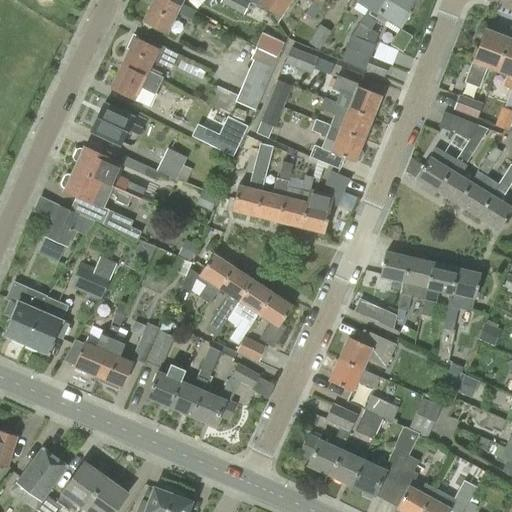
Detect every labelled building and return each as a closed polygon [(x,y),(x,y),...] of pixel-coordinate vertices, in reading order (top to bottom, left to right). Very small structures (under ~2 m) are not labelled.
[(193,15),(162,0),(153,0),(143,21),(166,33),(176,13),(191,20),(193,15)] [(162,0),(193,15),(195,11),(180,4),(182,0),(162,0)] [(234,24),(242,28),(249,13),(245,11),(249,3),(242,0),(221,0),(220,3),(240,13),(234,24)] [(258,0),(256,4),(268,11),(275,0),(258,0)] [(275,0),(268,11),(280,19),(292,0),(275,0)] [(312,0),(291,36),(299,41),(324,0),(312,0)] [(351,35),(351,37),(362,42),(369,30),(376,20),(376,19),(387,0),(357,0),(357,1),(369,8),(351,35)] [(416,0),(387,0),(376,19),(376,20),(384,24),(387,19),(400,27),(416,0)] [(319,25),(307,44),(319,51),(331,32),(319,25)] [(351,37),(346,49),(368,58),(387,65),(368,57),(377,35),(369,30),(362,42),(351,37)] [(400,30),(390,45),(402,52),(412,37),(400,30)] [(486,68),(494,71),(506,40),(484,31),(463,82),(478,88),(486,68)] [(135,38),(123,63),(146,74),(148,71),(153,60),(170,69),(178,54),(159,45),(157,49),(135,38)] [(511,42),(506,40),(494,71),(506,76),(502,86),(511,90),(511,42)] [(291,69),(292,67),(310,74),(317,58),(290,47),(282,66),(291,69)] [(253,61),(244,81),(264,90),(278,58),(256,48),(250,60),(253,61)] [(368,58),(346,49),(341,61),(382,77),(387,65),(368,58)] [(146,74),(123,63),(111,88),(150,107),(157,95),(155,94),(163,78),(148,71),(146,74)] [(324,98),(323,99),(371,118),(379,96),(356,87),(358,84),(336,75),(331,89),(351,97),(347,108),(324,98)] [(276,80),(267,103),(282,109),(291,86),(276,80)] [(264,90),(244,81),(235,102),(255,111),(264,90)] [(453,110),(477,119),(482,105),(459,95),(453,110)] [(315,120),(314,121),(362,140),(371,118),(323,99),(319,109),(334,115),(330,125),(315,120)] [(282,109),(267,103),(255,133),(268,138),(273,127),(275,128),(282,109)] [(145,121),(122,110),(121,113),(103,104),(90,132),(118,145),(126,129),(138,135),(145,121)] [(494,126),(508,131),(511,118),(511,111),(501,107),(494,126)] [(468,139),(477,125),(444,112),(438,127),(468,139)] [(217,133),(211,146),(232,156),(246,125),(226,116),(217,133)] [(362,140),(314,121),(311,131),(320,134),(319,137),(333,143),(329,153),(313,147),(309,157),(340,170),(344,159),(354,162),(354,161),(356,162),(360,161),(362,153),(361,150),(358,149),(362,140)] [(436,192),(456,205),(473,177),(469,184),(459,177),(466,166),(465,165),(487,129),(477,125),(468,139),(469,139),(456,160),(455,160),(436,192)] [(231,210),(254,216),(271,146),(259,143),(248,190),(237,187),(231,210)] [(297,162),(300,153),(280,145),(276,154),(297,162)] [(254,216),(277,221),(291,164),(282,162),(278,179),(275,178),(271,196),(261,193),(272,147),(271,146),(254,216)] [(76,162),(73,169),(131,196),(138,199),(143,187),(114,174),(119,164),(83,147),(82,150),(79,148),(75,149),(72,158),(73,161),(76,162)] [(415,178),(436,192),(455,160),(435,147),(415,178)] [(456,205),(477,218),(489,197),(478,190),(494,165),(493,164),(501,152),(493,147),(473,177),(456,205)] [(183,165),(187,158),(167,148),(155,171),(159,173),(175,181),(175,180),(185,184),(192,170),(183,165)] [(277,221),(300,227),(309,190),(300,188),(297,202),(283,199),(292,164),(291,164),(277,221)] [(489,197),(477,218),(497,230),(510,209),(499,202),(511,181),(511,165),(510,164),(489,197)] [(147,167),(144,175),(155,181),(159,173),(155,171),(147,167)] [(131,196),(73,169),(70,176),(67,174),(63,176),(59,184),(61,187),(64,188),(62,191),(102,210),(110,194),(115,196),(113,200),(126,206),(131,196)] [(309,190),(300,227),(323,233),(330,203),(336,205),(347,179),(332,172),(326,184),(336,188),(333,196),(309,190)] [(195,205),(211,212),(217,198),(201,191),(195,205)] [(57,206),(44,235),(63,245),(77,215),(57,206)] [(101,223),(105,226),(123,237),(136,242),(140,231),(130,227),(133,221),(107,210),(101,223)] [(197,246),(184,240),(177,255),(190,261),(197,246)] [(384,276),(403,280),(408,258),(389,253),(384,276)] [(198,297),(208,303),(232,268),(213,255),(199,275),(208,281),(198,297)] [(82,265),(72,287),(101,299),(116,265),(99,257),(94,270),(82,265)] [(411,296),(423,299),(432,263),(408,258),(403,280),(403,281),(395,319),(406,322),(411,296)] [(178,273),(185,276),(190,263),(183,260),(178,273)] [(450,292),(447,304),(455,269),(432,263),(423,299),(424,299),(420,318),(428,319),(428,316),(430,317),(433,302),(435,302),(438,289),(450,292)] [(204,329),(214,336),(251,281),(232,268),(208,303),(208,304),(219,288),(228,294),(204,329)] [(455,269),(447,304),(436,356),(448,361),(455,331),(453,330),(457,308),(471,311),(480,275),(455,269)] [(511,276),(508,274),(502,286),(511,290),(511,276)] [(251,281),(214,336),(215,336),(231,312),(242,319),(229,339),(230,340),(226,349),(234,353),(237,344),(258,314),(257,314),(271,293),(251,281)] [(2,335),(24,344),(44,297),(45,296),(12,282),(5,299),(9,301),(3,315),(9,318),(2,335)] [(292,307),(271,293),(257,314),(258,314),(270,322),(258,339),(273,349),(286,328),(280,324),(292,307)] [(44,297),(24,344),(47,353),(54,336),(61,339),(67,324),(60,322),(67,306),(44,297)] [(396,316),(377,307),(371,320),(392,329),(396,316)] [(172,324),(163,320),(145,361),(161,368),(174,337),(167,335),(172,324)] [(132,359),(144,363),(159,328),(147,323),(132,359)] [(477,340),(494,347),(501,330),(484,323),(477,340)] [(73,367),(97,377),(118,328),(111,325),(108,332),(102,330),(94,347),(84,343),(73,367)] [(118,328),(97,377),(108,382),(106,385),(117,390),(118,386),(120,387),(131,363),(119,358),(126,340),(115,335),(118,328)] [(346,338),(337,359),(361,370),(380,378),(361,369),(366,360),(385,368),(395,345),(363,330),(357,343),(346,338)] [(265,347),(243,336),(235,352),(258,363),(265,347)] [(168,408),(190,418),(218,351),(209,347),(192,387),(180,381),(183,373),(182,373),(168,408)] [(218,351),(190,418),(213,427),(218,416),(226,420),(234,403),(230,401),(240,383),(252,390),(260,377),(237,364),(219,398),(203,391),(220,352),(218,351)] [(361,370),(337,359),(327,381),(351,392),(356,381),(375,390),(380,378),(361,370)] [(145,398),(168,408),(182,373),(175,369),(171,377),(157,371),(145,398)] [(457,390),(456,392),(471,398),(479,382),(460,373),(454,389),(457,390)] [(370,395),(364,409),(376,415),(375,416),(382,419),(382,418),(391,422),(398,407),(370,395)] [(422,399),(414,415),(433,424),(441,407),(422,399)] [(324,420),(349,432),(357,415),(332,403),(324,420)] [(376,415),(364,409),(354,431),(373,439),(382,419),(375,416),(376,415)] [(433,424),(414,415),(408,428),(427,437),(433,424)] [(306,466),(328,476),(348,432),(339,428),(331,446),(307,435),(298,454),(309,459),(306,466)] [(382,477),(393,483),(408,455),(408,456),(419,434),(404,428),(402,428),(386,462),(379,459),(375,467),(363,461),(367,452),(366,452),(350,486),(373,497),(382,477)] [(328,476),(350,486),(366,452),(357,448),(354,457),(341,451),(349,432),(348,432),(328,476)] [(0,464),(7,467),(16,439),(0,433),(0,464)] [(511,451),(504,448),(499,459),(511,464),(511,451)] [(17,483),(41,501),(66,467),(42,450),(17,483)] [(420,511),(434,488),(424,483),(418,493),(410,489),(418,474),(413,472),(419,461),(408,456),(408,455),(393,483),(405,490),(395,509),(397,510),(398,511),(420,511)] [(83,464),(62,494),(74,503),(82,508),(103,478),(83,464)] [(113,511),(126,494),(103,478),(82,508),(86,511),(113,511)] [(434,488),(420,511),(448,511),(449,511),(450,511),(462,511),(476,488),(463,481),(454,499),(445,494),(439,504),(429,499),(434,489),(434,488)] [(477,488),(476,488),(462,511),(473,511),(477,506),(469,502),(477,488)] [(164,511),(171,496),(154,489),(149,503),(141,500),(137,511),(138,511),(164,511)] [(187,511),(191,503),(171,496),(164,511),(187,511)] [(47,497),(36,511),(56,511),(60,506),(47,497)]
